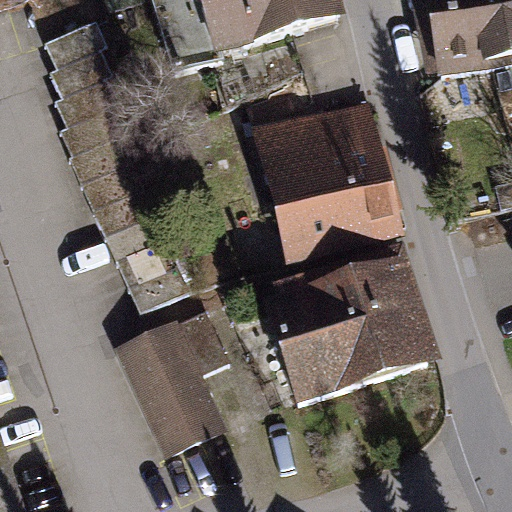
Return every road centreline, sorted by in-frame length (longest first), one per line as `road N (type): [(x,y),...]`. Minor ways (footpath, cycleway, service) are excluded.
road 1 (residential): [(501,472),(364,0)]
road 2 (unclassified): [(107,511),(0,235)]
road 3 (unclassified): [(501,472),(356,511)]
